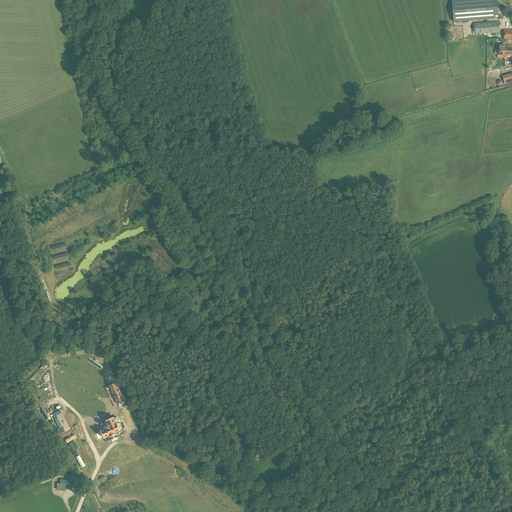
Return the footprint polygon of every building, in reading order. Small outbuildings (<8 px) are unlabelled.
[(453,21),(498,18),(496,0),(458,0),(452,0),(453,21)] [(499,22),(474,24),(475,35),(500,33),(499,22)] [(505,42),(506,42),(506,39),(511,39),(511,29),(504,30),(504,39),(503,39),(503,42),(505,42)] [(495,55),(497,55),(497,57),(511,57),(511,45),(506,45),(506,42),(505,42),(503,42),(503,44),(497,44),(497,49),(495,50),(494,50),(494,54),(495,55)] [(511,72),(502,75),(505,84),(511,82),(511,72)] [(124,403),(115,385),(108,388),(117,406),(124,403)] [(52,414),(59,428),(62,427),(57,417),(58,415),(61,413),(60,410),(52,414)] [(116,417),(113,419),(112,418),(105,423),(108,427),(107,426),(105,427),(105,429),(106,430),(107,431),(101,434),(106,441),(111,438),(112,439),(117,436),(117,434),(122,431),(117,424),(116,424),(116,423),(119,421),(116,417)]
